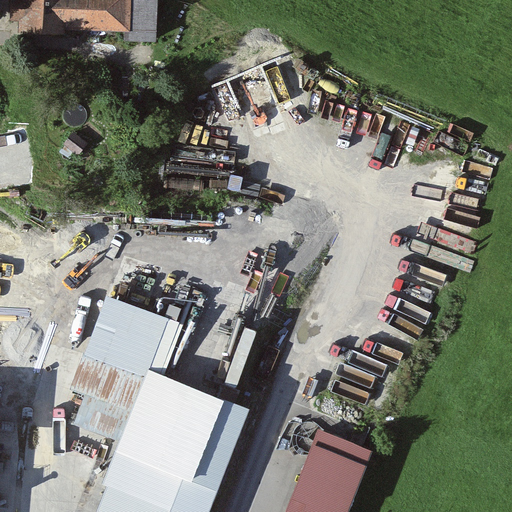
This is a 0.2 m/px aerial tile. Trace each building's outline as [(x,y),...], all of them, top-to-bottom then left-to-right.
[(18,0),(18,18),(30,18),(29,30),(72,32),(72,26),(140,29),(141,0),(18,0)] [(176,317),(107,293),(86,351),(155,376),(176,317)] [(91,365),(61,355),(46,397),(76,407),(91,365)] [(218,511),(258,409),(156,370),(155,376),(104,511),(218,511)] [(354,511),(379,452),(327,431),(294,511),(354,511)] [(18,511),(20,489),(0,487),(0,511),(18,511)]
